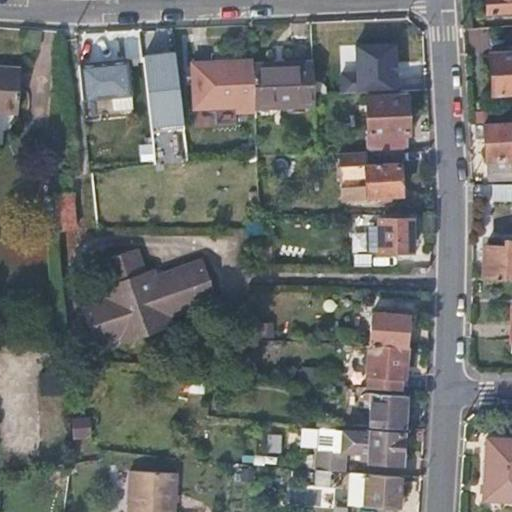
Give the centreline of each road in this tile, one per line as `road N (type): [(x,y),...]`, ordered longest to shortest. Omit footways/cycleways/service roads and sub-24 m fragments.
road 1 (residential): [(0,7),(439,0)]
road 2 (residential): [(439,0),(447,395)]
